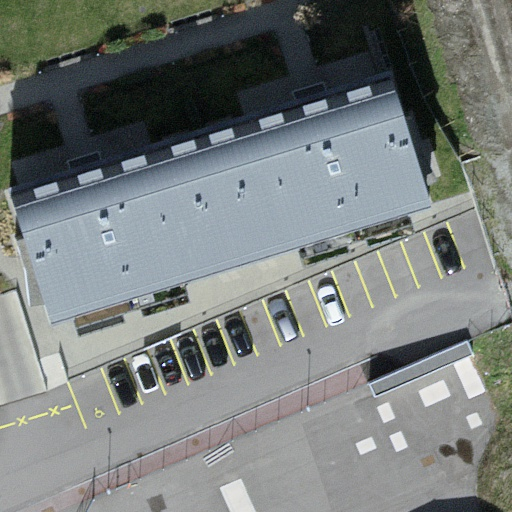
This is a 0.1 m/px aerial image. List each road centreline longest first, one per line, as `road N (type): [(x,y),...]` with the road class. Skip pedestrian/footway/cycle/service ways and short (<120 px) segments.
road 1 (residential): [(488,299),(0,505)]
road 2 (track): [(511,181),(459,0)]
